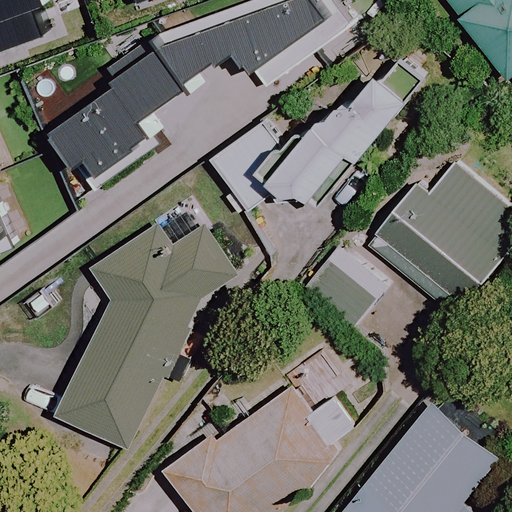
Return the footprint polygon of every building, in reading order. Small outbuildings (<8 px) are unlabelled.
[(82,11),(78,0),(0,0),(0,55),(19,50),(13,35),(82,11)] [(140,0),(146,16),(172,7),(169,0),(140,0)] [(511,0),(445,0),(511,84),(511,0)] [(291,151),(269,123),(217,166),(251,208),(286,179),(308,199),(352,149),(362,158),(427,86),(384,47),(360,74),(291,151)] [(0,86),(0,270),(59,250),(28,162),(45,156),(18,80),(0,86)] [(511,245),(511,211),(453,162),(428,192),(415,181),(367,239),(456,313),(511,245)] [(237,276),(203,226),(168,250),(150,229),(91,269),(120,311),(67,410),(129,442),(206,297),(237,276)] [(389,283),(340,242),(302,288),(351,329),(389,283)] [(271,511),(341,462),(328,443),(356,423),(331,387),(302,407),(288,386),(172,468),(203,511),(271,511)] [(498,452),(429,396),(336,511),(474,511),(460,500),(498,452)]
